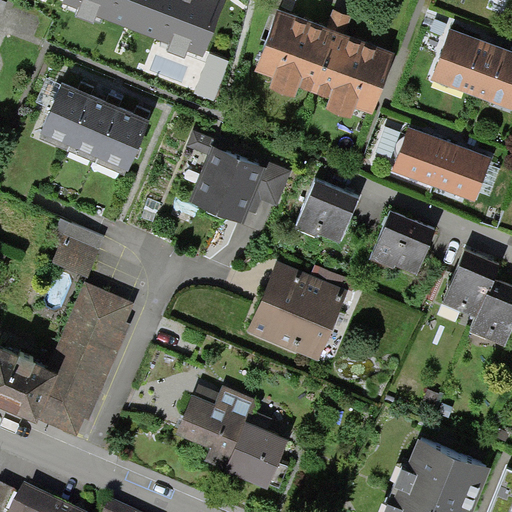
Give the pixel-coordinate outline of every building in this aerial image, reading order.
[(220,0),(63,0),(63,1),(132,28),(199,54),(220,0)] [(373,105),(396,43),(278,0),(255,64),(270,70),(268,76),(295,85),(297,79),(326,90),(324,94),(352,104),(354,98),(373,105)] [(511,102),(511,41),(451,18),(431,71),(511,102)] [(125,166),(148,113),(62,75),(39,128),(125,166)] [(475,194),(492,148),(410,117),(392,163),(475,194)] [(389,121),(380,149),(395,153),(403,125),(389,121)] [(275,206),(292,168),(193,126),(185,143),(207,152),(190,193),(244,216),(252,197),(275,206)] [(482,189),(497,193),(505,161),(489,157),(482,189)] [(341,235),(359,191),(348,186),(317,173),(297,221),(317,229),(318,226),(341,235)] [(417,266),(435,226),(389,206),(369,252),(394,263),(396,257),(417,266)] [(105,234),(62,215),(56,228),(63,231),(52,256),(88,272),(105,234)] [(505,344),(511,327),(511,286),(494,279),(500,263),(465,249),(446,296),(479,309),(471,330),(505,344)] [(249,325),(319,354),(347,286),(340,283),(344,275),(321,265),(317,273),(278,257),(249,325)] [(126,316),(134,298),(85,276),(50,356),(33,349),(35,344),(19,337),(17,342),(0,335),(0,392),(34,407),(32,411),(78,431),(85,414),(90,416),(133,319),(126,316)] [(226,460),(267,478),(287,431),(252,416),(263,390),(203,364),(178,423),(232,446),(226,460)] [(391,511),(466,511),(486,463),(421,437),(391,511)] [(511,511),(511,466),(508,465),(489,511),(511,511)] [(73,511),(26,489),(15,511),(73,511)] [(135,511),(110,501),(104,511),(135,511)]
